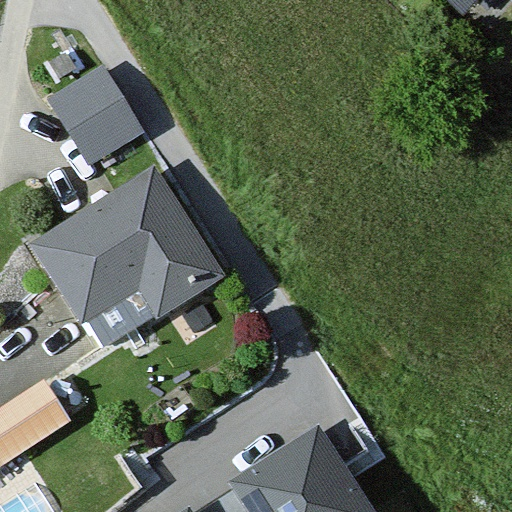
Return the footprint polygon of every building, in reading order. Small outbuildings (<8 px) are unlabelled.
[(453,0),(470,15),(483,0),(453,0)] [(110,67),(58,98),(97,162),(149,131),(110,67)] [(157,170),(34,249),(102,354),(225,275),(157,170)] [(44,380),(0,408),(0,465),(71,420),(44,380)] [(369,511),(318,431),(233,484),(250,511),(369,511)]
